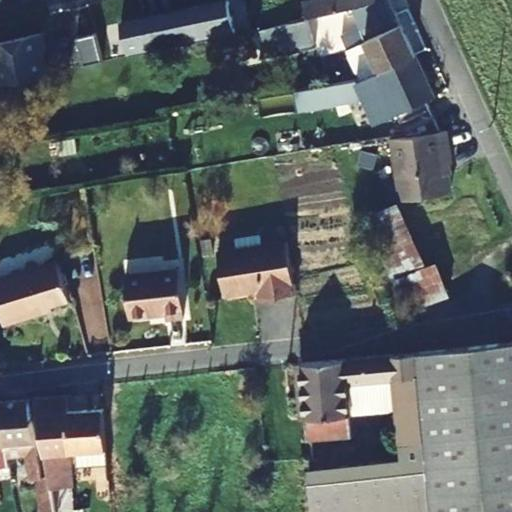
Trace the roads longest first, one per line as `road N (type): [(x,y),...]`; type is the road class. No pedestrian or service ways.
road 1 (residential): [(0,377),(467,324),(511,311)]
road 2 (residential): [(429,0),(511,180)]
